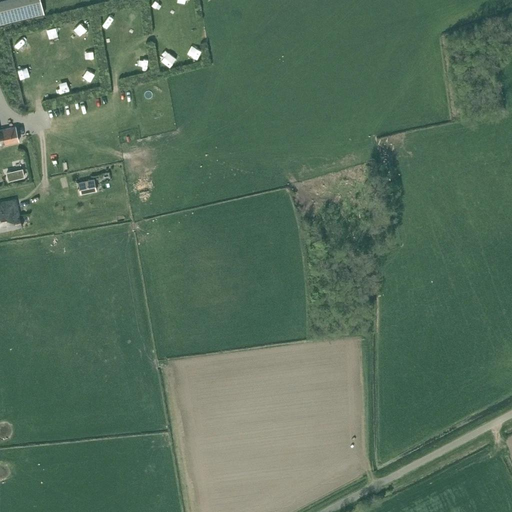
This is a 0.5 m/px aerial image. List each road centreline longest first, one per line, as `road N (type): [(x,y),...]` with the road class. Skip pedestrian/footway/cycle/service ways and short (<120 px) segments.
road 1 (track): [(17,118),(42,127),(116,107),(109,43),(191,26)]
road 2 (unclassified): [(323,511),(511,412)]
road 3 (track): [(35,124),(21,61),(76,49)]
